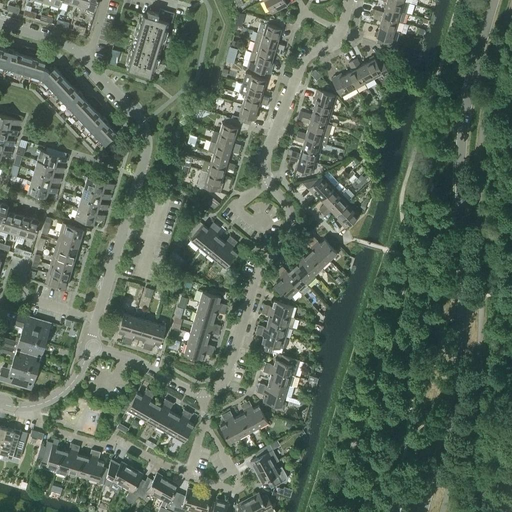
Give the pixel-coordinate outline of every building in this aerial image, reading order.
[(87,0),(85,8),(93,10),(96,0),(87,0)] [(284,0),(264,0),(271,13),(287,4),(284,0)] [(383,0),(386,1),(385,6),(406,13),(409,3),(402,1),(399,0),(383,0)] [(375,9),(374,14),(402,22),(403,22),(406,13),(385,6),(383,12),(375,9)] [(171,22),(175,12),(160,8),(159,12),(147,9),(146,13),(142,12),(126,67),(152,75),(168,21),(171,22)] [(374,14),(372,18),(381,20),(379,26),(394,30),(399,32),(402,22),(374,14)] [(257,31),(278,37),(279,31),(282,32),(283,27),(279,26),(281,20),(270,17),(268,23),(260,20),(257,31)] [(375,30),(374,35),(378,37),(376,42),(380,44),(387,46),(389,46),(394,48),(399,32),(394,30),(379,26),(377,31),(375,30)] [(254,40),(283,49),(284,45),(276,42),(278,37),(257,31),(254,40)] [(0,68),(3,70),(10,47),(7,46),(7,48),(0,46),(2,41),(0,38),(0,37),(0,68)] [(251,50),(272,56),(274,51),(281,53),(283,49),(254,40),(251,50)] [(3,70),(21,75),(29,46),(24,45),(21,47),(19,52),(13,50),(13,48),(10,47),(3,70)] [(29,46),(21,75),(38,80),(46,67),(43,66),(45,60),(34,57),(36,51),(35,48),(29,46)] [(272,56),(251,50),(246,66),(254,68),(259,70),(261,64),(271,67),(273,63),(270,62),(272,56)] [(365,62),(374,78),(382,73),(385,78),(391,75),(381,56),(375,59),(373,55),(369,58),(370,60),(365,62)] [(374,78),(365,62),(360,65),(356,58),(352,60),(365,83),(374,78)] [(347,72),(356,88),(365,83),(352,60),(348,62),(352,69),(347,72)] [(38,80),(51,94),(73,73),(69,69),(65,68),(61,72),(54,65),(49,69),(46,67),(38,80)] [(242,82),(262,88),(264,83),(267,83),(268,79),(258,76),(259,70),(254,68),(253,74),(245,72),(242,82)] [(341,73),(331,78),(341,96),(356,88),(347,72),(342,75),(341,73)] [(51,94),(63,106),(81,90),(79,87),(77,89),(72,84),(76,80),(76,77),(73,73),(51,94)] [(239,92),(245,94),(268,100),(269,96),(261,94),(262,88),(242,82),(239,92)] [(63,106),(75,120),(97,99),(94,95),(90,95),(86,99),(81,93),(83,92),(81,90),(63,106)] [(313,108),(330,114),(333,103),(329,102),(330,96),(320,93),(318,99),(313,97),(312,102),(315,103),(313,108)] [(242,103),(257,107),(258,102),(266,105),(268,100),(245,94),(242,103)] [(75,120),(88,132),(105,116),(103,114),(102,115),(97,110),(101,107),(101,103),(97,99),(75,120)] [(257,107),(242,103),(239,113),(241,114),(239,119),(239,120),(241,121),(250,124),(252,118),(256,119),(257,114),(255,113),(257,107)] [(330,114),(313,108),(312,114),(304,111),(302,116),(328,123),(330,114)] [(0,125),(9,128),(9,127),(11,122),(19,124),(21,119),(0,113),(0,125)] [(105,116),(88,132),(101,146),(122,125),(118,121),(115,121),(111,125),(105,120),(107,118),(105,116)] [(222,121),(219,131),(234,136),(235,131),(238,131),(241,121),(239,120),(239,119),(226,116),(224,122),(222,121)] [(307,128),(328,134),(331,124),(328,123),(302,116),(301,120),(309,122),(307,128)] [(0,136),(6,138),(6,137),(8,132),(16,135),(18,130),(9,127),(9,128),(0,125),(0,136)] [(297,135),(325,144),(328,134),(307,128),(306,133),(298,131),(297,135)] [(210,140),(239,148),(240,144),(232,141),(234,136),(219,131),(213,130),(210,140)] [(302,148),(319,153),(322,143),(325,144),(297,135),(295,139),(303,142),(302,148)] [(0,147),(3,149),(3,148),(5,142),(13,145),(15,140),(6,137),(6,138),(0,136),(0,147)] [(239,148),(210,140),(207,149),(213,151),(228,156),(230,150),(238,152),(239,148)] [(0,158),(2,153),(10,155),(12,151),(3,148),(3,149),(0,147),(0,158)] [(55,164),(57,159),(65,161),(67,156),(40,149),(37,148),(36,151),(39,152),(37,159),(55,164)] [(319,153),(302,148),(300,153),(292,150),(291,155),(316,162),(319,153)] [(210,161),(233,168),(235,163),(227,161),(228,156),(213,151),(210,161)] [(186,154),(183,163),(189,165),(192,156),(186,154)] [(316,162),(291,155),(289,159),(297,162),(296,167),(313,172),(316,162)] [(37,159),(34,158),(33,161),(36,162),(34,169),(52,175),(52,174),(54,169),(62,172),(64,166),(55,164),(37,159)] [(233,168),(210,161),(208,171),(222,175),(224,170),(232,172),(233,168)] [(49,185),(51,179),(59,182),(61,177),(52,174),(52,175),(34,169),(31,169),(30,172),(33,173),(31,180),(49,185)] [(222,175),(208,171),(201,169),(196,185),(220,192),(222,186),(223,181),(221,181),(222,175)] [(103,191),(104,186),(113,188),(114,183),(87,175),(84,174),(83,177),(86,178),(84,185),(103,191)] [(302,182),(308,188),(315,196),(317,194),(321,199),(334,186),(322,174),(318,178),(302,182)] [(49,185),(31,180),(28,191),(46,196),(48,190),(56,192),(58,187),(49,185)] [(99,202),(99,201),(101,196),(109,198),(111,193),(103,191),(84,185),(84,186),(81,185),(80,188),(83,189),(81,196),(99,202)] [(334,186),(321,199),(325,203),(319,208),(322,212),(341,194),(334,186)] [(341,194),(322,212),(325,215),(331,209),(335,214),(348,201),(341,194)] [(96,212),(96,211),(98,206),(106,209),(108,204),(99,201),(99,202),(81,196),(78,195),(77,198),(80,199),(78,206),(96,212)] [(201,200),(212,209),(220,203),(213,197),(210,199),(207,196),(201,200)] [(348,201),(335,214),(339,218),(337,219),(341,223),(344,220),(348,224),(357,216),(352,212),(355,209),(348,201)] [(7,204),(0,227),(0,230),(8,232),(14,212),(6,209),(7,204)] [(96,212),(78,206),(75,206),(74,209),(77,209),(75,217),(93,222),(95,217),(103,219),(105,214),(96,211),(96,212)] [(14,212),(8,232),(16,235),(22,214),(14,212)] [(22,214),(16,235),(24,237),(30,217),(22,214)] [(30,217),(24,237),(33,240),(39,219),(30,217)] [(199,245),(217,224),(213,221),(208,227),(203,223),(191,238),(199,245)] [(60,231),(80,237),(83,228),(62,222),(60,231)] [(217,224),(199,245),(207,252),(220,237),(215,233),(220,227),(217,224)] [(58,239),(78,245),(80,237),(60,231),(58,239)] [(220,237),(207,252),(216,259),(233,237),(229,235),(224,241),(220,237)] [(311,238),(329,259),(337,251),(324,237),(319,241),(314,235),(311,238)] [(233,237),(216,259),(224,266),(236,251),(232,247),(237,241),(233,237)] [(308,252),(321,266),(329,259),(311,238),(307,242),(313,248),(308,252)] [(55,247),(75,253),(78,245),(58,239),(55,247)] [(53,256),(73,262),(75,253),(55,247),(53,256)] [(321,266),(308,252),(304,256),(298,250),(295,253),(313,273),(321,266)] [(292,267),(308,284),(316,276),(313,273),(295,253),(291,256),(297,262),(292,267)] [(50,264),(71,270),(73,262),(53,256),(50,264)] [(48,272),(68,278),(71,270),(50,264),(48,272)] [(279,268),(300,291),(308,284),(292,267),(288,271),(282,265),(279,268)] [(300,291),(279,268),(275,271),(281,277),(276,281),(289,295),(290,294),(293,298),(300,291)] [(68,278),(48,272),(45,281),(66,287),(68,278)] [(199,301),(225,309),(227,304),(219,301),(220,295),(215,294),(216,288),(209,287),(208,292),(202,290),(199,301)] [(263,307),(289,315),(293,316),(296,306),(274,299),(272,305),(264,303),(263,307)] [(196,311),(214,316),(216,310),(224,313),(225,309),(199,301),(196,311)] [(267,320),(289,326),(291,327),(294,317),(293,316),(289,315),(263,307),(261,312),(269,314),(267,320)] [(193,321),(219,329),(221,324),(213,322),(214,316),(196,311),(193,321)] [(126,342),(134,315),(124,312),(118,331),(124,332),(122,340),(126,342)] [(20,334),(45,341),(51,322),(18,313),(15,325),(22,327),(20,334)] [(139,337),(144,318),(134,315),(126,342),(131,343),(133,335),(139,337)] [(147,348),(155,321),(144,318),(139,337),(145,338),(142,346),(147,348)] [(256,328),(286,337),(289,326),(267,320),(266,326),(258,323),(256,328)] [(155,321),(147,348),(151,349),(154,341),(160,343),(165,325),(155,321)] [(190,331),(208,337),(210,331),(218,333),(219,329),(193,321),(190,331)] [(286,337),(256,328),(255,333),(263,335),(261,341),(262,341),(260,346),(272,350),(274,344),(282,347),(286,337)] [(187,342),(213,350),(214,345),(206,343),(208,337),(190,331),(187,342)] [(0,340),(0,342),(41,355),(45,341),(20,334),(18,342),(1,337),(0,340)] [(12,361),(37,368),(41,355),(0,342),(0,349),(14,354),(12,361)] [(213,350),(187,342),(184,352),(202,358),(204,352),(212,354),(213,350)] [(265,361),(264,366),(295,375),(300,359),(282,354),(279,353),(277,359),(275,358),(274,364),(265,361)] [(37,368),(12,361),(10,369),(2,366),(0,374),(0,378),(31,388),(37,368)] [(295,375),(264,366),(263,370),(271,373),(269,379),(287,384),(294,386),(297,376),(295,375)] [(258,387),(284,394),(287,384),(269,379),(267,385),(259,382),(258,387)] [(137,413),(150,389),(146,387),(142,394),(137,391),(127,408),(137,413)] [(284,394),(258,387),(256,391),(265,393),(263,399),(265,400),(264,404),(273,411),(275,407),(283,410),(286,402),(282,401),(284,394)] [(150,389),(137,413),(146,419),(156,402),(150,399),(154,392),(150,389)] [(156,402),(146,419),(155,424),(169,400),(165,398),(161,405),(156,402)] [(244,402),(258,426),(267,421),(258,404),(253,407),(249,399),(244,402)] [(169,400),(155,424),(165,429),(174,413),(169,409),(173,402),(169,400)] [(239,415),(248,431),(258,426),(244,402),(240,404),(244,412),(239,415)] [(174,413),(165,429),(174,435),(188,411),(184,408),(180,416),(174,413)] [(248,431),(239,415),(234,418),(229,410),(226,412),(239,436),(248,431)] [(188,411),(174,435),(184,440),(193,423),(187,420),(192,413),(188,411)] [(239,436),(226,412),(221,414),(226,422),(220,425),(229,442),(239,436)] [(6,427),(0,447),(0,451),(6,453),(6,455),(12,457),(13,455),(20,457),(27,431),(21,429),(14,427),(13,429),(6,427)] [(56,472),(63,448),(57,446),(59,439),(52,437),(51,442),(47,441),(39,467),(56,472)] [(63,448),(56,472),(66,475),(67,470),(75,444),(71,442),(68,450),(63,448)] [(78,473),(83,455),(77,453),(79,445),(75,444),(67,470),(78,473)] [(249,461),(255,472),(274,462),(279,460),(273,449),(270,444),(257,451),(260,456),(249,461)] [(83,455),(78,473),(88,476),(96,450),(92,449),(89,456),(83,455)] [(100,451),(96,450),(88,476),(98,479),(97,481),(104,482),(108,467),(103,466),(104,461),(98,459),(100,451)] [(121,485),(131,466),(121,460),(116,470),(108,466),(108,467),(104,482),(109,485),(112,480),(121,485)] [(274,462),(255,472),(261,482),(269,478),(274,485),(286,479),(287,475),(282,466),(278,468),(274,462)] [(131,466),(121,485),(130,489),(126,496),(126,499),(132,503),(137,493),(142,485),(137,482),(142,472),(131,466)] [(157,496),(167,478),(157,472),(151,483),(145,479),(142,485),(137,493),(143,497),(146,490),(157,496)] [(167,478),(157,496),(163,499),(162,502),(162,504),(165,506),(164,508),(164,511),(166,511),(170,511),(172,510),(178,497),(172,494),(178,484),(167,478)] [(193,511),(199,490),(187,487),(184,499),(178,497),(172,510),(180,511),(185,511),(187,509),(193,511)] [(199,490),(193,511),(197,511),(212,511),(213,508),(208,506),(211,494),(199,490)] [(248,497),(255,511),(265,511),(268,511),(275,511),(276,511),(270,499),(264,502),(259,492),(248,497)] [(255,511),(248,497),(238,503),(242,511),(255,511)] [(213,508),(212,511),(225,511),(228,501),(216,498),(213,508)]
